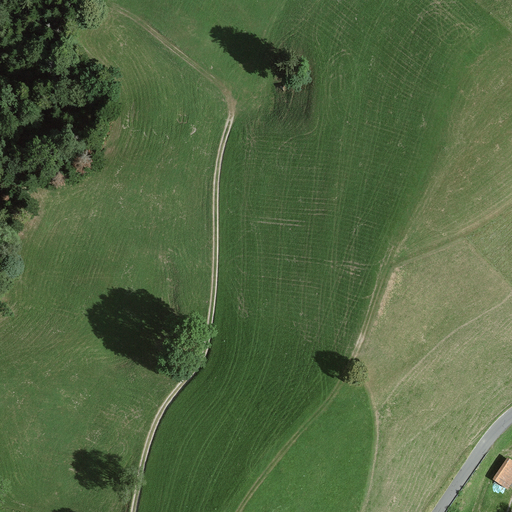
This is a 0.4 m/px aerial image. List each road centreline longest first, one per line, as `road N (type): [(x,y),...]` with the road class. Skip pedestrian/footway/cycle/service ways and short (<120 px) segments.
road 1 (track): [(140,24),(200,69),(230,104),(230,116),(216,176),(202,347),(152,432),(132,511)]
road 2 (track): [(238,511),(342,384),(387,263)]
road 3 (track): [(283,0),(230,116)]
road 4 (unclassified): [(511,414),(438,511)]
